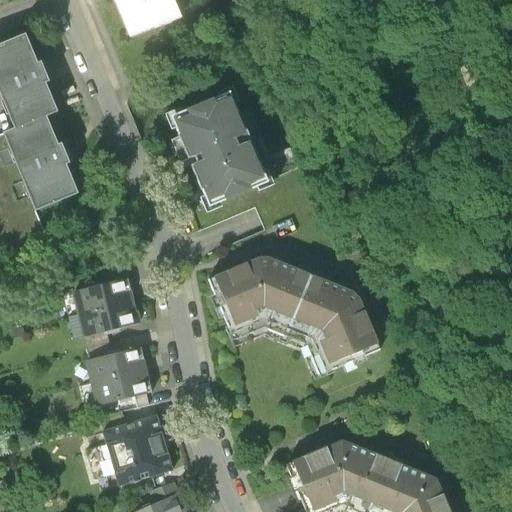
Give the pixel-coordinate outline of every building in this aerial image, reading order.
[(177,20),(168,0),(111,0),(128,39),(177,20)] [(25,36),(0,46),(0,97),(14,131),(45,118),(56,113),(45,84),(48,83),(40,63),(37,65),(25,36)] [(238,114),(229,93),(180,114),(181,115),(185,124),(174,128),(178,136),(177,136),(187,160),(194,157),(197,164),(190,167),(200,191),(201,191),(208,208),(267,184),(267,183),(298,170),(289,149),(269,158),(249,110),(239,114),(238,114)] [(57,146),(45,118),(14,131),(3,135),(35,212),(77,195),(65,165),(68,164),(60,144),(57,146)] [(3,135),(0,135),(0,258),(0,260),(26,249),(46,241),(35,212),(3,135)] [(26,249),(6,271),(18,282),(38,260),(26,249)] [(263,337),(282,345),(309,278),(267,260),(258,261),(207,282),(235,349),(263,337)] [(350,295),(309,278),(282,345),(301,353),(314,383),(380,355),(358,302),(350,295)] [(75,293),(80,315),(132,303),(127,281),(75,293)] [(135,314),(132,303),(80,315),(85,337),(140,325),(137,314),(135,314)] [(89,364),(94,385),(145,373),(140,352),(89,364)] [(150,395),(145,373),(94,385),(99,407),(150,395)] [(164,444),(157,417),(102,433),(110,459),(164,444)] [(366,511),(388,460),(346,443),(337,443),(286,464),(305,511),(366,511)] [(172,472),(164,444),(110,459),(118,488),(172,472)] [(429,478),(388,460),(366,511),(448,511),(437,484),(429,478)] [(3,479),(0,480),(0,499),(10,496),(3,479)] [(151,493),(156,505),(173,497),(176,496),(171,485),(151,493)] [(156,505),(139,511),(179,511),(173,497),(156,505)]
